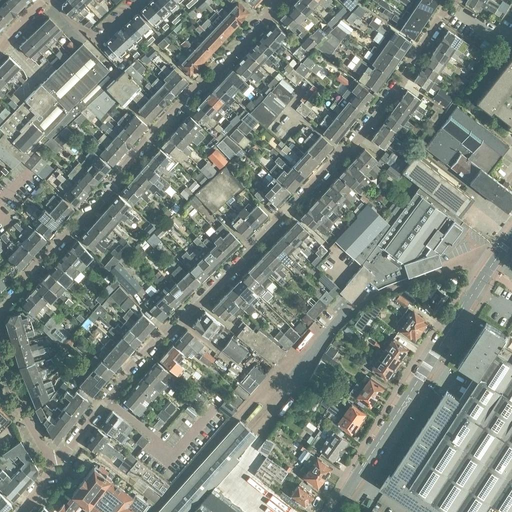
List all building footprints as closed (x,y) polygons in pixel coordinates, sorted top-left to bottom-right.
[(0,0),(15,15),(22,8),(14,0),(0,0)] [(0,0),(0,13),(8,22),(15,15),(0,0)] [(80,21),(84,17),(68,0),(67,0),(62,5),(62,8),(71,18),(76,21),(78,19),(80,21)] [(81,0),(68,0),(84,17),(88,12),(83,6),(86,4),(81,0)] [(94,0),(81,0),(86,4),(99,19),(106,12),(94,0)] [(94,0),(106,12),(108,10),(107,6),(104,2),(106,1),(105,0),(94,0)] [(152,0),(149,4),(161,18),(169,10),(159,0),(152,0)] [(159,0),(169,10),(177,3),(174,0),(159,0)] [(249,13),(247,11),(235,0),(232,0),(230,3),(234,6),(230,10),(241,21),(249,13)] [(302,0),(297,0),(293,4),(312,22),(315,24),(319,20),(309,12),(312,9),(302,0)] [(325,7),(316,0),(302,0),(312,9),(315,6),(321,11),(325,7)] [(352,0),(347,6),(351,10),(360,0),(352,0)] [(373,0),(385,8),(394,14),(419,31),(420,28),(424,22),(424,23),(425,22),(406,9),(403,13),(384,0),(373,0)] [(398,0),(408,6),(406,9),(425,22),(430,14),(409,0),(398,0)] [(409,0),(430,14),(435,6),(425,0),(409,0)] [(502,12),(482,0),(468,0),(467,2),(481,11),(484,7),(499,16),(502,12)] [(482,0),(502,12),(503,12),(505,9),(499,6),(500,5),(492,0),(482,0)] [(214,10),(209,6),(205,1),(197,9),(201,13),(203,11),(207,8),(211,12),(214,10)] [(140,11),(153,26),(154,25),(161,18),(149,4),(141,11),(140,11)] [(312,22),(293,4),(287,11),(304,28),(308,24),(309,25),(312,22)] [(347,10),(343,7),(334,16),(338,20),(347,10)] [(397,23),(395,26),(413,39),(417,33),(419,31),(394,14),(385,8),(382,12),(391,18),(397,23)] [(198,16),(192,9),(187,14),(193,20),(198,16)] [(218,13),(233,29),(241,21),(230,10),(227,14),(222,9),(218,13)] [(308,31),(304,28),(287,11),(280,18),(293,30),(295,27),(301,32),(298,35),(302,38),(308,31)] [(208,19),(226,36),(233,29),(218,13),(216,12),(208,19)] [(0,27),(1,29),(8,22),(0,13),(0,27)] [(138,14),(130,21),(143,35),(150,28),(151,28),(138,13),(137,14),(138,14)] [(352,13),(346,20),(351,24),(355,19),(357,17),(352,13)] [(331,27),(338,20),(334,16),(327,23),(331,27)] [(59,37),(63,33),(49,18),(41,25),(56,40),(59,37)] [(80,23),(84,26),(88,28),(92,24),(88,20),(85,18),(80,23)] [(219,44),(222,40),(226,36),(208,19),(200,26),(219,44)] [(406,51),(412,43),(395,31),(390,28),(388,32),(379,26),(372,20),(369,24),(385,36),(391,40),(406,51)] [(135,42),(137,40),(143,35),(130,21),(122,28),(135,42)] [(353,29),(342,21),(338,26),(347,32),(349,34),(353,29)] [(186,28),(181,22),(173,30),(178,36),(186,28)] [(284,39),(287,35),(275,24),(268,31),(287,49),(289,47),(288,46),(286,44),(288,43),(284,39)] [(34,32),(42,40),(49,47),(56,40),(41,25),(34,32)] [(212,51),(219,44),(200,26),(199,25),(195,29),(204,38),(201,41),(212,51)] [(330,30),(342,39),(347,32),(338,26),(336,25),(330,30)] [(300,44),(301,44),(309,51),(327,34),(321,29),(318,27),(312,34),(311,33),(300,44)] [(114,35),(118,40),(127,50),(135,42),(122,28),(114,35)] [(442,39),(464,54),(467,50),(464,49),(468,44),(448,30),(442,39)] [(261,38),(264,40),(274,50),(278,54),(281,50),(283,52),(284,50),(285,51),(287,49),(268,31),(261,38)] [(49,47),(42,40),(34,32),(27,39),(41,54),(49,47)] [(341,40),(331,33),(325,38),(324,40),(335,48),(341,40)] [(116,55),(119,57),(127,50),(118,40),(114,35),(113,35),(114,36),(106,43),(108,46),(104,50),(104,49),(103,50),(112,59),(112,58),(116,55)] [(379,44),(382,46),(386,49),(400,59),(406,51),(391,40),(385,36),(382,40),(379,44)] [(274,50),(264,40),(261,38),(259,40),(254,46),(273,63),(275,65),(279,61),(270,53),(274,50)] [(41,54),(27,39),(19,46),(34,61),(41,54)] [(168,43),(164,39),(157,44),(162,49),(168,43)] [(193,50),(204,60),(212,51),(201,41),(197,46),(192,41),(190,43),(186,39),(184,41),(190,46),(193,50)] [(436,47),(455,60),(457,56),(462,59),(465,55),(464,54),(442,39),(436,47)] [(324,40),(318,49),(329,57),(335,48),(324,40)] [(72,50),(75,46),(70,41),(67,45),(72,50)] [(190,46),(184,41),(180,45),(186,50),(190,46)] [(55,99),(59,103),(67,111),(72,105),(75,108),(87,96),(84,93),(107,71),(108,70),(83,44),(78,48),(67,58),(63,62),(57,70),(42,85),(55,99)] [(293,53),(295,55),(300,60),(309,51),(301,44),(293,53)] [(373,45),(370,50),(373,53),(394,67),(400,59),(386,49),(382,46),(379,44),(377,47),(373,45)] [(511,45),(505,54),(510,57),(475,101),(490,113),(493,110),(508,123),(506,126),(511,130),(511,45)] [(254,46),(248,53),(260,64),(262,61),(269,67),(273,63),(254,46)] [(431,55),(453,71),(455,72),(457,68),(452,64),(455,60),(436,47),(431,55)] [(145,54),(146,54),(151,60),(158,54),(157,53),(153,49),(153,48),(145,54)] [(197,67),(204,60),(193,50),(186,57),(197,67)] [(63,62),(67,58),(59,51),(56,54),(63,62)] [(257,67),(260,64),(248,53),(241,60),(260,78),(264,73),(257,67)] [(368,60),(375,65),(388,75),(394,67),(373,53),(368,60)] [(142,58),(141,59),(146,64),(151,60),(146,54),(142,58)] [(288,63),(293,68),(300,60),(295,55),(288,63)] [(425,64),(439,73),(441,69),(451,75),(453,71),(431,55),(425,64)] [(20,68),(13,61),(9,56),(2,63),(18,78),(23,83),(26,80),(20,75),(21,74),(18,71),(20,68)] [(190,75),(197,67),(186,57),(179,65),(190,75)] [(318,65),(308,57),(303,63),(313,71),(318,65)] [(106,88),(120,102),(124,106),(132,98),(135,95),(138,91),(142,87),(139,84),(142,81),(140,80),(143,77),(136,70),(141,65),(136,60),(136,59),(135,59),(135,60),(131,64),(131,63),(130,64),(131,64),(126,68),(126,67),(126,68),(122,72),(122,73),(115,79),(106,88)] [(471,59),(468,63),(474,67),(477,63),(471,59)] [(241,60),(234,68),(246,79),(249,76),(258,83),(261,79),(260,78),(241,60)] [(359,60),(356,64),(382,83),(388,75),(375,65),(372,69),(359,60)] [(2,63),(0,65),(0,74),(7,81),(10,79),(14,82),(18,78),(2,63)] [(292,68),(293,68),(288,63),(287,63),(288,64),(281,71),(285,75),(292,68)] [(360,75),(358,78),(363,82),(376,91),(382,83),(356,64),(352,69),(360,75)] [(419,72),(439,86),(440,84),(439,83),(441,80),(436,77),(439,73),(425,64),(419,72)] [(164,65),(161,69),(182,88),(188,82),(173,68),(171,71),(164,65)] [(304,65),(299,71),(304,75),(310,69),(304,65)] [(304,78),(292,68),(285,75),(298,85),(304,78)] [(158,74),(166,81),(164,83),(176,94),(182,88),(161,69),(160,69),(161,70),(158,74)] [(232,70),(225,77),(246,96),(244,93),(250,86),(244,81),(232,70)] [(107,71),(84,93),(87,96),(75,108),(72,105),(67,111),(59,103),(55,99),(42,85),(41,84),(19,107),(16,110),(14,112),(12,114),(0,126),(0,130),(4,133),(0,138),(0,143),(5,148),(20,161),(21,160),(24,163),(36,152),(39,149),(46,143),(52,137),(80,112),(86,107),(106,88),(115,79),(107,71)] [(414,80),(427,90),(429,88),(436,92),(440,86),(439,86),(419,72),(414,80)] [(339,73),(335,78),(346,86),(350,81),(339,73)] [(7,81),(0,74),(0,87),(6,93),(9,89),(4,84),(7,81)] [(225,77),(218,84),(231,96),(234,93),(242,100),(246,96),(225,77)] [(158,78),(151,84),(170,101),(176,94),(164,83),(158,78)] [(459,83),(464,87),(468,81),(463,78),(459,83)] [(273,89),(279,82),(274,79),(268,85),(273,89)] [(367,103),(374,95),(353,79),(348,87),(350,89),(367,103)] [(154,94),(151,97),(163,108),(170,101),(151,84),(149,82),(145,86),(154,94)] [(280,83),(273,91),(288,104),(295,96),(280,83)] [(235,100),(231,96),(218,84),(212,91),(229,107),(235,100)] [(267,95),(271,90),(267,86),(262,91),(267,95)] [(454,96),(449,93),(440,86),(436,92),(431,99),(445,108),(450,102),(454,96)] [(343,97),(361,111),(367,103),(350,89),(348,87),(342,96),(343,97)] [(95,115),(100,119),(106,113),(108,110),(111,107),(114,104),(116,106),(120,102),(106,88),(86,107),(95,115)] [(271,124),(273,121),(288,104),(273,91),(272,90),(267,97),(265,98),(255,110),(251,114),(267,128),(271,124)] [(404,95),(401,99),(423,115),(425,112),(426,110),(418,104),(420,100),(407,90),(404,95)] [(138,91),(135,95),(157,115),(163,108),(151,97),(148,100),(143,94),(138,91)] [(212,91),(205,99),(219,112),(221,109),(228,116),(232,111),(229,107),(212,91)] [(150,121),(157,115),(135,95),(132,98),(141,106),(138,110),(150,121)] [(256,106),(263,99),(259,95),(252,102),(256,106)] [(311,96),(305,103),(311,109),(317,101),(311,96)] [(333,101),(355,118),(361,111),(343,97),(339,102),(335,99),(333,101)] [(223,116),(219,112),(205,99),(198,106),(214,121),(217,123),(223,116)] [(401,99),(395,107),(408,117),(411,114),(419,119),(423,115),(401,99)] [(305,117),(307,114),(311,109),(304,104),(301,101),(295,109),(305,117)] [(348,126),(355,118),(333,101),(329,107),(337,113),(335,115),(348,126)] [(14,112),(16,110),(19,107),(13,102),(9,107),(14,112)] [(251,102),(247,106),(251,111),(256,106),(251,102)] [(443,110),(433,103),(430,107),(435,111),(429,119),(434,122),(443,110)] [(203,124),(207,121),(213,127),(217,123),(214,121),(198,106),(191,113),(203,124)] [(90,121),(95,115),(86,107),(80,112),(81,113),(88,119),(90,121)] [(389,115),(408,129),(410,130),(413,126),(405,120),(408,117),(395,107),(389,115)] [(0,114),(0,115),(4,120),(11,113),(6,108),(0,114)] [(249,113),(245,109),(239,116),(242,119),(249,113)] [(311,109),(307,114),(313,119),(317,114),(311,109)] [(127,111),(123,116),(141,132),(147,125),(134,114),(132,116),(127,111)] [(81,125),(88,119),(81,113),(75,119),(81,125)] [(106,113),(100,119),(104,123),(106,125),(111,129),(113,126),(109,122),(112,118),(106,113)] [(242,120),(253,129),(259,122),(249,113),(242,120)] [(229,122),(230,123),(233,126),(234,127),(242,120),(236,115),(229,122)] [(328,116),(324,120),(342,134),(348,126),(335,115),(332,119),(328,116)] [(389,115),(383,123),(396,133),(400,128),(405,132),(408,129),(389,115)] [(117,122),(118,124),(135,139),(141,132),(123,116),(117,122)] [(189,116),(182,124),(201,141),(205,137),(199,131),(201,128),(189,116)] [(111,129),(106,125),(104,123),(100,119),(99,120),(103,123),(100,127),(105,132),(106,132),(113,138),(111,141),(124,152),(129,145),(112,130),(111,129)] [(326,129),(323,132),(336,142),(342,134),(324,120),(323,119),(319,123),(326,129)] [(252,129),(243,121),(238,127),(246,135),(252,129)] [(394,136),(396,133),(383,123),(377,131),(399,147),(401,144),(402,143),(394,136)] [(118,124),(115,127),(112,130),(129,145),(135,139),(118,124)] [(182,124),(175,131),(189,144),(192,140),(197,145),(201,141),(182,124)] [(66,141),(74,134),(66,127),(59,134),(66,141)] [(224,137),(225,136),(228,133),(222,128),(218,132),(224,137)] [(236,129),(230,136),(239,144),(244,148),(250,141),(245,137),(236,129)] [(186,147),(189,144),(175,131),(169,138),(188,156),(192,151),(186,147)] [(377,131),(371,139),(384,149),(388,145),(392,148),(395,151),(397,149),(399,147),(377,131)] [(311,133),(307,138),(325,154),(332,146),(320,135),(317,139),(311,133)] [(59,134),(53,138),(59,144),(61,145),(66,141),(59,134)] [(102,136),(98,141),(118,158),(124,152),(111,141),(110,143),(102,136)] [(227,136),(222,140),(235,153),(240,148),(227,136)] [(59,144),(53,138),(52,137),(46,143),(53,150),(59,144)] [(102,151),(100,154),(112,165),(118,158),(98,141),(94,137),(90,141),(102,151)] [(169,138),(162,146),(175,158),(181,163),(184,160),(186,162),(190,158),(188,156),(169,138)] [(310,147),(307,150),(318,161),(325,154),(307,138),(304,141),(310,147)] [(235,153),(222,140),(216,145),(229,159),(235,153)] [(290,162),(294,165),(305,176),(312,169),(293,151),(288,147),(281,141),(278,144),(283,149),(282,149),(293,159),(290,162)] [(54,152),(53,150),(46,143),(39,149),(43,153),(46,150),(52,155),(54,152)] [(312,169),(318,161),(307,150),(304,154),(300,150),(292,143),(288,147),(293,151),(312,169)] [(410,156),(416,148),(411,144),(405,151),(405,152),(410,156)] [(210,150),(204,145),(201,149),(206,154),(210,150)] [(80,152),(86,157),(105,173),(111,167),(92,151),(89,147),(85,151),(83,149),(80,152)] [(0,157),(13,168),(20,161),(5,148),(0,153),(0,157)] [(159,149),(153,156),(172,174),(175,170),(169,164),(172,160),(159,149)] [(364,149),(358,156),(378,174),(382,170),(380,168),(374,163),(376,161),(364,149)] [(219,167),(226,161),(215,150),(209,156),(219,167)] [(398,171),(410,156),(405,152),(400,158),(391,151),(389,155),(384,151),(380,157),(390,166),(398,171)] [(37,174),(43,180),(53,168),(47,163),(48,162),(36,152),(24,163),(37,174)] [(414,154),(401,172),(458,215),(471,198),(414,154)] [(153,156),(146,164),(159,175),(162,171),(167,175),(171,179),(174,175),(172,174),(153,156)] [(358,156),(352,162),(364,174),(367,171),(374,178),(378,174),(358,156)] [(80,164),(99,180),(105,173),(86,157),(80,164)] [(209,180),(218,172),(204,158),(196,166),(201,172),(203,174),(209,180)] [(276,162),(277,163),(299,183),(305,176),(294,165),(291,169),(287,165),(287,164),(287,163),(285,161),(284,163),(279,158),(276,162)] [(73,169),(94,187),(99,180),(80,164),(79,162),(73,169)] [(364,174),(352,162),(346,169),(365,187),(372,181),(364,174)] [(270,171),(280,180),(292,191),(299,183),(277,163),(270,171)] [(146,164),(140,171),(166,195),(170,190),(165,186),(160,182),(163,178),(159,175),(146,164)] [(398,171),(390,166),(386,171),(396,179),(401,174),(398,171)] [(214,213),(218,210),(237,193),(236,192),(241,189),(244,187),(226,167),(215,176),(194,193),(214,213)] [(67,175),(76,183),(87,194),(94,187),(73,169),(67,175)] [(352,188),(352,187),(359,194),(362,192),(365,187),(346,169),(339,176),(352,188)] [(166,195),(140,171),(134,178),(153,195),(156,192),(163,198),(166,195)] [(195,178),(197,180),(202,185),(208,180),(203,175),(203,174),(201,172),(195,178)] [(269,173),(265,177),(269,181),(267,183),(269,185),(270,186),(272,188),(284,199),(290,193),(278,182),(275,179),(269,173)] [(61,182),(82,200),(87,194),(76,183),(74,185),(67,180),(61,174),(60,174),(57,178),(61,182)] [(338,177),(332,184),(351,202),(354,199),(347,192),(350,189),(338,177)] [(153,195),(134,178),(127,185),(147,203),(151,199),(150,198),(153,195)] [(386,183),(382,179),(376,185),(380,189),(386,183)] [(261,191),(263,193),(265,195),(277,206),(282,201),(284,199),(272,188),(270,186),(269,185),(267,183),(264,180),(264,181),(261,183),(265,187),(261,191)] [(67,192),(64,195),(64,196),(76,207),(82,200),(61,182),(59,185),(67,192)] [(186,187),(193,194),(200,186),(195,182),(192,185),(190,183),(186,187)] [(350,204),(351,202),(332,184),(325,190),(342,207),(345,204),(348,207),(350,205),(350,204)] [(147,203),(127,185),(121,192),(133,204),(137,200),(144,207),(147,203)] [(187,200),(193,194),(186,187),(180,193),(187,200)] [(390,191),(389,190),(386,187),(383,190),(382,191),(386,195),(390,191)] [(419,188),(416,191),(403,209),(398,215),(396,217),(394,221),(439,253),(441,250),(442,251),(443,251),(445,252),(446,252),(447,252),(448,251),(449,251),(450,250),(451,249),(469,226),(456,216),(419,188)] [(40,192),(37,190),(36,191),(35,189),(32,192),(33,194),(31,197),(33,199),(40,192)] [(259,189),(254,194),(260,201),(265,195),(263,193),(261,191),(259,189)] [(325,190),(319,197),(339,216),(343,212),(340,209),(342,207),(325,190)] [(54,194),(49,200),(67,216),(73,210),(61,199),(59,201),(56,198),(57,197),(54,194)] [(128,211),(131,207),(118,196),(112,203),(133,222),(137,218),(128,211)] [(196,196),(189,202),(196,210),(203,203),(196,196)] [(319,197),(313,204),(325,215),(333,223),(339,216),(319,197)] [(61,224),(67,216),(49,200),(45,205),(51,210),(49,213),(61,224)] [(396,217),(398,215),(403,209),(394,202),(389,208),(393,211),(391,213),(396,217)] [(112,203),(105,210),(119,222),(122,219),(129,226),(133,222),(112,203)] [(175,203),(169,210),(173,213),(174,214),(175,214),(181,208),(175,203)] [(194,208),(188,203),(182,209),(187,214),(194,208)] [(364,261),(390,226),(385,221),(366,203),(366,204),(364,205),(360,210),(356,214),(358,216),(354,219),(338,236),(354,251),(364,261)] [(250,212),(260,223),(267,216),(256,205),(253,208),(249,204),(245,207),(250,212)] [(333,223),(325,215),(313,204),(307,211),(326,229),(330,226),(333,223)] [(48,238),(55,230),(37,215),(34,212),(31,209),(28,207),(25,211),(27,212),(26,214),(30,217),(34,221),(32,223),(48,238)] [(260,223),(250,212),(245,207),(238,215),(239,216),(243,220),(253,230),(260,223)] [(184,212),(181,208),(175,214),(179,218),(184,212)] [(39,213),(37,215),(55,230),(61,224),(49,213),(45,210),(40,214),(39,213)] [(113,229),(122,237),(125,240),(129,236),(116,225),(119,222),(105,210),(99,217),(113,229)] [(164,215),(168,218),(173,213),(169,210),(164,215)] [(312,229),(315,226),(326,236),(329,232),(326,229),(307,211),(301,217),(312,229)] [(390,226),(394,221),(396,217),(391,213),(385,221),(390,226)] [(175,214),(174,214),(169,220),(174,225),(178,229),(184,223),(179,218),(175,214)] [(153,222),(158,227),(165,220),(160,215),(153,222)] [(231,223),(246,237),(253,230),(243,220),(239,216),(231,223)] [(99,217),(93,224),(106,236),(113,229),(99,217)] [(169,220),(163,227),(167,232),(174,225),(169,220)] [(296,221),(290,228),(308,246),(311,242),(305,236),(308,233),(296,221)] [(441,263),(438,255),(439,253),(394,221),(390,226),(364,261),(362,264),(363,264),(340,291),(351,301),(360,291),(361,292),(365,288),(363,287),(369,281),(378,288),(385,285),(441,263)] [(93,224),(86,231),(105,248),(107,246),(108,247),(110,245),(104,239),(106,236),(93,224)] [(155,228),(150,224),(144,230),(149,235),(155,228)] [(217,232),(234,249),(240,243),(222,224),(216,230),(217,232)] [(22,232),(39,248),(46,240),(34,229),(34,230),(28,225),(24,230),(22,232)] [(167,232),(163,227),(161,225),(154,232),(160,238),(167,232)] [(290,228),(283,235),(300,251),(302,248),(305,251),(307,248),(310,250),(311,249),(308,246),(290,228)] [(146,233),(141,229),(136,235),(140,239),(146,233)] [(102,252),(105,248),(86,231),(80,238),(94,250),(97,247),(102,252)] [(22,243),(33,254),(39,248),(22,232),(18,236),(23,241),(22,243)] [(211,238),(216,243),(228,255),(234,249),(217,232),(211,238)] [(3,240),(10,246),(27,262),(33,254),(22,243),(21,243),(18,240),(14,244),(12,242),(8,239),(7,236),(4,233),(0,236),(2,240),(3,240)] [(296,254),(300,251),(283,235),(276,242),(297,262),(301,258),(296,254)] [(133,249),(127,243),(128,242),(125,240),(122,237),(118,241),(124,246),(121,249),(127,254),(132,250),(133,249)] [(202,249),(199,252),(214,268),(221,262),(202,242),(197,237),(194,241),(198,245),(202,249)] [(221,262),(228,255),(216,243),(215,245),(207,237),(202,242),(221,262)] [(78,241),(71,248),(89,265),(93,260),(95,258),(94,256),(78,241)] [(140,245),(141,247),(145,250),(149,246),(144,241),(140,245)] [(283,260),(287,264),(289,262),(292,265),(298,270),(302,267),(297,262),(276,242),(269,249),(282,262),(283,260)] [(319,255),(321,257),(327,251),(320,244),(317,248),(319,249),(315,252),(319,255)] [(20,269),(27,262),(10,246),(8,248),(9,249),(5,254),(9,257),(8,258),(20,269)] [(140,247),(134,252),(142,260),(147,254),(140,247)] [(71,248),(69,250),(64,256),(81,272),(89,265),(71,248)] [(111,254),(114,256),(119,261),(125,256),(127,254),(121,249),(118,253),(114,250),(111,254)] [(208,274),(214,268),(199,252),(197,250),(195,252),(194,251),(190,255),(208,274)] [(281,269),(284,266),(279,262),(280,261),(269,250),(262,257),(282,277),(283,278),(286,274),(281,269)] [(186,251),(181,256),(184,259),(182,261),(201,281),(208,274),(190,255),(186,251)] [(322,259),(321,257),(319,255),(312,263),(315,266),(322,259)] [(64,256),(57,264),(74,280),(81,272),(64,256)] [(104,267),(109,271),(119,263),(118,261),(119,261),(114,256),(111,260),(105,266),(106,266),(105,266),(104,267)] [(125,257),(119,263),(127,271),(133,265),(130,262),(125,257)] [(262,257),(255,264),(267,276),(270,273),(274,277),(278,281),(282,277),(262,257)] [(142,287),(127,271),(119,263),(109,271),(120,283),(133,296),(137,293),(142,288),(142,287)] [(74,280),(57,264),(50,271),(63,283),(67,279),(71,283),(74,280)] [(272,281),(267,276),(255,264),(248,272),(265,288),(272,281)] [(175,269),(175,270),(193,289),(194,288),(200,282),(189,271),(186,273),(179,266),(178,266),(175,269)] [(175,270),(172,273),(179,280),(176,283),(187,294),(193,289),(175,270)] [(155,275),(154,275),(156,278),(161,282),(180,302),(181,301),(187,294),(176,283),(174,285),(173,286),(160,272),(158,271),(155,275)] [(248,272),(241,279),(252,290),(253,289),(258,293),(261,293),(266,289),(265,288),(248,272)] [(49,273),(41,281),(59,297),(64,302),(70,307),(75,303),(69,298),(67,299),(62,294),(66,289),(49,273)] [(156,278),(153,281),(157,285),(160,288),(157,290),(174,308),(174,307),(180,302),(161,282),(156,278)] [(113,289),(119,283),(115,279),(109,286),(113,289)] [(241,279),(233,286),(250,303),(252,305),(256,300),(259,298),(251,291),(252,290),(241,279)] [(41,281),(35,288),(48,300),(52,304),(55,301),(59,297),(41,281)] [(108,285),(102,292),(103,292),(107,296),(113,289),(109,286),(108,285)] [(334,285),(328,292),(333,297),(339,290),(334,285)] [(250,303),(233,286),(227,293),(244,310),(249,315),(252,313),(256,308),(252,305),(250,303)] [(119,287),(110,297),(116,303),(119,306),(125,301),(121,298),(125,294),(119,287)] [(312,291),(319,297),(323,293),(315,287),(312,291)] [(401,294),(400,296),(413,306),(422,294),(414,287),(411,288),(400,293),(401,294)] [(35,288),(28,296),(46,312),(50,307),(45,303),(48,300),(35,288)] [(142,288),(137,293),(142,298),(144,300),(149,295),(147,293),(142,288)] [(431,313),(433,314),(446,296),(445,294),(445,291),(442,289),(440,290),(440,291),(436,288),(429,298),(427,296),(420,305),(431,313)] [(155,292),(150,297),(167,314),(174,308),(157,290),(155,292)] [(326,306),(333,297),(328,292),(327,292),(325,290),(318,298),(326,306)] [(107,296),(103,292),(97,298),(102,302),(107,296)] [(220,302),(237,318),(238,317),(237,316),(239,313),(240,314),(244,310),(227,293),(220,300),(220,301),(220,302)] [(46,312),(28,296),(21,303),(34,315),(37,311),(42,315),(43,314),(46,312)] [(413,306),(400,296),(396,301),(409,311),(413,306)] [(86,304),(92,309),(98,302),(96,300),(93,297),(86,304)] [(116,303),(110,297),(103,304),(106,307),(108,304),(111,307),(116,303)] [(150,297),(144,303),(160,321),(167,314),(150,297)] [(319,313),(326,306),(318,298),(312,305),(319,313)] [(379,301),(364,309),(372,314),(375,317),(383,304),(379,301)] [(218,302),(212,308),(223,320),(226,317),(233,322),(237,318),(220,302),(219,302),(218,302)] [(108,312),(99,305),(94,311),(98,315),(99,314),(102,318),(108,312)] [(313,320),(319,313),(312,305),(306,312),(313,320)] [(46,312),(56,321),(59,324),(60,323),(63,320),(51,309),(50,307),(46,312)] [(149,330),(154,324),(142,314),(139,317),(130,309),(126,313),(146,331),(148,329),(149,330)] [(350,322),(354,325),(360,330),(372,314),(364,309),(355,321),(352,318),(350,322)] [(98,315),(94,311),(88,318),(93,322),(98,315)] [(205,311),(199,319),(223,338),(225,336),(219,332),(224,326),(205,311)] [(421,331),(427,323),(423,320),(424,319),(413,311),(406,320),(421,331)] [(22,312),(20,313),(10,316),(8,315),(4,321),(6,323),(5,324),(5,327),(7,327),(23,323),(23,324),(31,322),(34,320),(29,316),(27,317),(22,312)] [(49,320),(45,324),(50,328),(56,321),(46,312),(43,314),(49,320)] [(126,320),(123,324),(141,340),(147,333),(145,332),(146,331),(126,313),(123,317),(126,320)] [(397,329),(399,330),(410,338),(411,337),(415,339),(421,331),(406,320),(401,317),(396,324),(399,326),(397,329)] [(86,320),(82,325),(87,329),(93,322),(88,318),(86,320)] [(107,328),(110,325),(101,318),(99,320),(107,328)] [(198,318),(193,325),(212,340),(220,346),(224,342),(226,340),(223,338),(199,319),(198,318)] [(42,327),(61,348),(73,335),(60,323),(59,324),(56,321),(50,328),(45,324),(42,327)] [(307,327),(301,321),(295,327),(301,333),(307,327)] [(7,327),(10,337),(33,330),(31,322),(23,324),(23,323),(7,327)] [(136,345),(141,340),(123,324),(121,327),(118,324),(115,327),(134,345),(135,344),(136,345)] [(246,325),(237,336),(265,358),(274,365),(287,349),(286,349),(257,324),(253,330),(252,330),(246,325)] [(389,474),(381,487),(418,511),(509,511),(511,511),(511,349),(505,345),(506,343),(504,342),(508,337),(487,324),(460,365),(475,374),(466,388),(460,398),(447,390),(392,476),(389,474)] [(119,340),(116,343),(123,349),(128,354),(134,348),(132,347),(134,345),(115,327),(112,326),(108,330),(119,340)] [(284,334),(294,343),(300,336),(290,326),(284,334)] [(96,336),(97,337),(100,334),(95,329),(92,333),(96,336)] [(200,346),(203,343),(187,329),(181,337),(212,363),(216,359),(200,346)] [(10,337),(13,346),(29,341),(28,337),(34,335),(34,333),(33,330),(10,337)] [(288,349),(294,343),(284,334),(278,340),(288,349)] [(209,367),(212,363),(181,337),(174,344),(191,358),(196,352),(201,356),(199,359),(203,361),(209,367)] [(237,362),(247,349),(231,337),(221,350),(237,362)] [(123,360),(128,354),(123,349),(116,343),(111,338),(104,345),(121,360),(122,359),(123,360)] [(336,338),(332,344),(338,349),(343,343),(336,338)] [(408,349),(393,338),(386,348),(401,359),(408,349)] [(372,345),(377,349),(381,345),(375,340),(372,345)] [(29,341),(13,346),(16,356),(46,347),(48,347),(47,344),(38,346),(37,343),(30,345),(29,341)] [(80,342),(76,347),(82,352),(87,347),(80,342)] [(99,355),(115,369),(122,361),(121,360),(104,345),(100,349),(102,351),(99,355)] [(184,355),(183,354),(172,345),(166,352),(186,369),(189,365),(181,359),(184,355)] [(331,346),(327,352),(334,357),(338,351),(331,346)] [(46,347),(16,356),(18,365),(35,360),(34,356),(47,352),(46,347)] [(386,348),(378,359),(393,370),(394,369),(395,369),(399,365),(398,364),(401,359),(386,348)] [(64,357),(59,351),(54,357),(58,362),(59,363),(64,357)] [(166,352),(160,359),(166,364),(172,369),(175,366),(184,374),(185,375),(189,379),(192,375),(188,371),(186,369),(166,352)] [(113,371),(95,355),(91,359),(97,364),(94,368),(106,379),(112,373),(111,372),(112,370),(113,371)] [(19,367),(23,377),(45,369),(45,367),(58,362),(54,357),(52,359),(45,360),(46,363),(44,363),(43,360),(19,367)] [(363,364),(386,380),(393,370),(378,359),(374,363),(372,362),(371,364),(366,360),(363,364)] [(320,360),(313,373),(323,379),(326,375),(321,371),(326,363),(320,360)] [(23,377),(27,386),(43,379),(48,378),(49,376),(46,368),(59,363),(58,362),(45,367),(45,369),(23,377)] [(156,362),(150,370),(166,384),(167,383),(166,382),(172,375),(168,371),(167,372),(156,362)] [(101,386),(106,379),(94,368),(90,372),(85,366),(81,371),(98,386),(99,385),(101,386)] [(258,384),(266,375),(254,366),(247,374),(258,383),(258,384)] [(150,370),(143,378),(154,387),(159,391),(162,387),(163,388),(166,384),(150,370)] [(80,384),(92,395),(98,389),(97,387),(98,386),(81,371),(77,375),(83,381),(80,384)] [(250,392),(258,383),(247,374),(239,384),(242,386),(250,392)] [(154,387),(143,378),(136,385),(153,399),(159,392),(159,391),(154,387)] [(383,390),(383,389),(384,388),(370,378),(366,383),(362,380),(359,384),(377,397),(379,393),(381,393),(383,390)] [(44,382),(43,379),(27,386),(31,395),(53,385),(51,380),(44,382)] [(64,382),(58,390),(63,394),(69,386),(64,382)] [(350,393),(370,407),(370,406),(372,406),(373,403),(374,402),(377,397),(359,384),(357,383),(350,393)] [(55,391),(53,385),(31,395),(29,395),(34,407),(35,407),(38,406),(50,397),(49,393),(55,391)] [(136,385),(130,393),(145,406),(151,400),(152,401),(153,399),(136,385)] [(58,390),(51,399),(57,403),(63,394),(58,390)] [(64,395),(83,409),(89,401),(76,391),(73,395),(66,390),(64,394),(64,395)] [(140,412),(145,406),(130,393),(123,400),(132,409),(135,412),(136,412),(140,415),(142,417),(144,414),(142,413),(140,412)] [(335,401),(326,394),(323,398),(332,405),(335,401)] [(64,407),(77,416),(81,411),(83,409),(64,395),(61,398),(67,403),(64,407)] [(243,401),(236,396),(231,403),(237,408),(243,401)] [(346,430),(351,434),(353,430),(354,431),(355,429),(357,428),(358,427),(358,425),(359,424),(343,412),(332,405),(323,398),(319,403),(327,408),(326,411),(336,418),(334,421),(346,430)] [(226,400),(220,408),(230,416),(236,408),(226,400)] [(177,407),(170,401),(167,404),(168,405),(164,410),(170,414),(173,411),(177,407)] [(362,421),(362,419),(364,417),(363,417),(365,414),(348,401),(344,406),(346,407),(343,412),(359,424),(360,423),(361,422),(362,421)] [(56,420),(53,423),(65,432),(71,424),(52,410),(51,411),(49,409),(46,405),(43,408),(47,412),(46,413),(56,420)] [(189,406),(185,410),(187,412),(194,418),(198,413),(189,406)] [(50,433),(51,435),(55,441),(58,441),(65,432),(53,423),(47,418),(41,407),(36,409),(35,409),(42,423),(43,422),(46,426),(47,428),(46,428),(49,433),(50,433)] [(52,410),(71,424),(77,416),(64,407),(61,411),(56,407),(54,410),(53,409),(52,410)] [(0,422),(2,424),(8,417),(0,408),(0,422)] [(170,414),(164,410),(162,408),(157,415),(160,418),(164,422),(170,414)] [(112,411),(106,419),(124,433),(129,425),(112,411)] [(153,426),(158,429),(164,422),(160,418),(153,426)] [(127,435),(124,433),(106,419),(100,426),(121,443),(127,435)] [(246,511),(214,487),(239,459),(237,457),(256,435),(255,435),(248,428),(239,421),(206,458),(205,457),(201,462),(202,463),(157,511),(246,511)] [(312,444),(334,461),(335,460),(337,459),(339,457),(338,455),(339,455),(342,451),(313,430),(306,425),(303,429),(311,435),(316,438),(312,444)] [(315,426),(313,430),(342,451),(344,448),(344,447),(346,447),(348,444),(347,442),(348,441),(333,430),(332,431),(329,428),(325,434),(315,426)] [(97,429),(91,437),(109,450),(111,451),(110,452),(112,454),(116,450),(106,442),(107,441),(109,438),(97,429)] [(136,442),(143,447),(149,440),(142,435),(136,442)] [(91,437),(85,444),(97,453),(100,450),(105,454),(107,453),(109,454),(110,452),(111,451),(109,450),(91,437)] [(267,437),(258,449),(267,456),(276,444),(267,437)] [(32,460),(20,441),(16,443),(2,453),(5,458),(9,455),(13,460),(14,462),(23,469),(32,460)] [(304,463),(324,478),(325,477),(326,477),(328,474),(328,473),(331,468),(305,448),(298,459),(304,463)] [(130,468),(137,459),(135,458),(129,452),(125,457),(116,450),(112,454),(117,457),(130,468)] [(5,458),(2,453),(1,454),(0,454),(0,461),(14,474),(27,485),(33,478),(23,469),(14,462),(13,460),(9,455),(5,458)] [(254,474),(257,476),(269,486),(275,477),(282,481),(288,472),(283,468),(266,456),(256,471),(256,472),(254,474)] [(130,468),(126,473),(136,481),(139,477),(147,467),(146,467),(137,459),(130,468)] [(33,478),(37,473),(37,469),(32,460),(23,469),(33,478)] [(14,474),(0,461),(0,474),(20,492),(22,491),(24,491),(26,488),(26,486),(27,485),(14,474)] [(303,477),(317,488),(320,483),(322,483),(324,480),(324,479),(324,478),(304,463),(300,469),(305,473),(303,477)] [(291,470),(292,468),(286,464),(283,468),(288,472),(295,477),(297,475),(291,470)] [(109,472),(100,465),(97,469),(93,467),(85,478),(84,477),(79,484),(80,484),(71,495),(72,495),(83,504),(82,506),(87,510),(88,508),(92,511),(140,511),(147,504),(135,494),(133,496),(111,480),(114,475),(109,471),(109,472)] [(161,495),(169,485),(147,467),(139,477),(136,481),(133,485),(148,498),(155,503),(161,495)] [(1,489),(13,500),(14,499),(16,499),(18,497),(18,495),(20,492),(0,474),(0,488),(1,489)] [(299,484),(290,496),(305,507),(308,502),(310,500),(311,501),(313,498),(313,496),(314,495),(309,491),(311,488),(301,481),(299,484)] [(11,505),(10,503),(0,493),(0,506),(5,511),(11,505)] [(83,504),(72,495),(67,502),(67,501),(65,504),(64,503),(58,511),(59,511),(85,511),(87,510),(82,506),(83,504)]
